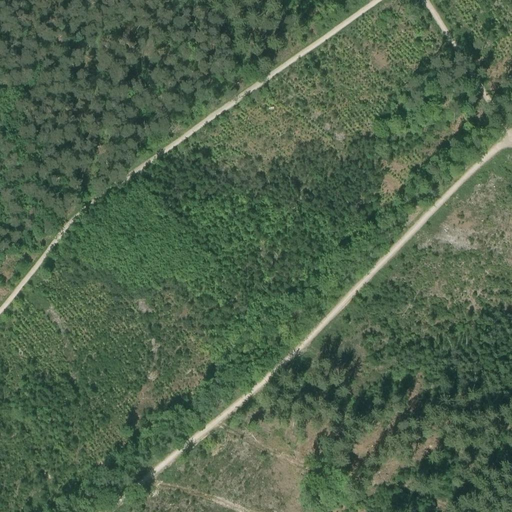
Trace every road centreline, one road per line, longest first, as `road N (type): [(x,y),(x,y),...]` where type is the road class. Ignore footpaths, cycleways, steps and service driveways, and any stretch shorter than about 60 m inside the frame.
road 1 (track): [(106,511),(232,408),(509,140)]
road 2 (track): [(377,0),(72,221),(0,308)]
road 3 (track): [(424,0),(509,140)]
